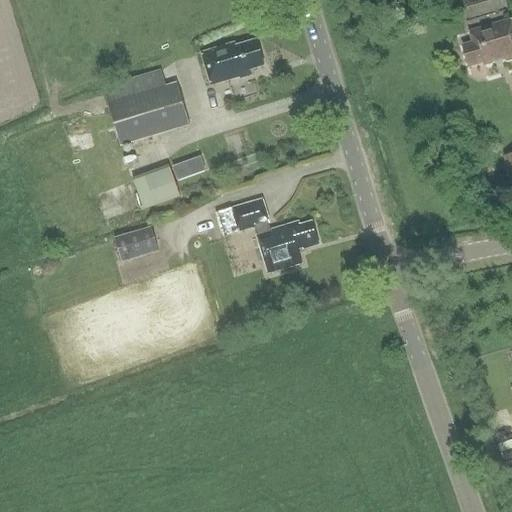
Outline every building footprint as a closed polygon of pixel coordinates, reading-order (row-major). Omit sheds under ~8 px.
[(502,61),(511,58),(511,24),(511,21),(469,33),(473,46),(463,49),(468,67),(483,62),(484,66),(494,63),(493,60),(501,58),(502,61)] [(249,71),(264,67),(256,41),(235,48),(234,44),(202,54),(212,87),(240,78),(240,80),(251,77),(249,71)] [(161,72),(103,89),(108,105),(121,147),(190,127),(177,84),(165,87),(161,72)] [(173,168),(178,182),(192,177),(187,163),(173,168)] [(144,211),(181,197),(169,166),(132,180),(144,211)] [(232,210),(219,214),(225,237),(239,233),(257,228),(259,235),(257,236),(264,262),(268,275),(302,265),(299,252),(318,246),(311,221),(300,224),(299,221),(269,230),(268,224),(269,224),(263,201),(232,210)] [(150,228),(115,239),(123,265),(159,253),(150,228)]
